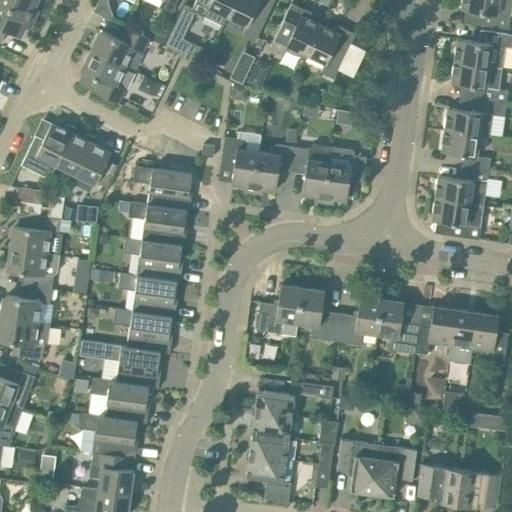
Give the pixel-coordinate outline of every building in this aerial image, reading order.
[(0,0),(0,2),(35,19),(39,10),(34,8),(37,0),(0,0)] [(162,0),(159,6),(172,13),(178,0),(162,0)] [(228,16),(235,0),(196,0),(191,10),(224,25),(228,16)] [(235,0),(228,16),(247,25),(242,34),(255,40),(274,0),(235,0)] [(511,0),(463,0),(462,9),(483,12),(481,24),(508,28),(510,16),(511,0)] [(31,27),(35,19),(0,2),(0,42),(1,43),(7,30),(20,37),(26,25),(31,27)] [(306,54),(321,24),(309,18),(310,15),(309,11),(291,2),(270,47),(283,54),(287,45),(306,54)] [(321,24),(306,54),(325,63),(321,72),(334,78),(356,33),(338,25),(334,27),(333,30),(321,24)] [(91,50),(125,66),(134,48),(142,52),(149,38),(127,27),(121,39),(103,31),(101,35),(98,34),(91,50)] [(511,33),(481,29),(479,41),(458,38),(455,61),(502,67),(505,46),(511,46),(511,33)] [(117,85),(125,66),(91,50),(83,66),(86,67),(83,72),(101,80),(95,92),(118,103),(125,89),(117,85)] [(502,67),(455,61),(451,83),(473,86),(471,98),(506,103),(508,90),(499,88),(502,67)] [(234,69),(230,77),(242,83),(246,75),(234,69)] [(144,75),(138,89),(152,96),(153,94),(160,97),(165,86),(144,75)] [(504,115),(506,103),(471,98),(469,110),(448,107),(445,129),(480,134),(491,136),(494,114),(504,115)] [(49,178),(56,164),(72,132),(74,127),(67,123),(65,129),(52,122),(44,138),(35,134),(21,164),(49,178)] [(480,134),(445,129),(442,151),(463,154),(462,166),(489,170),(490,158),(477,156),(480,134)] [(253,192),(259,151),(261,134),(239,130),(238,138),(225,136),(221,161),(234,163),(232,183),(244,185),(244,191),(253,192)] [(76,174),(91,141),(94,136),(87,133),(84,138),(72,132),(56,164),(76,174)] [(104,147),(91,141),(76,174),(95,184),(96,182),(107,187),(118,165),(107,160),(114,146),(106,142),(104,147)] [(213,156),(215,145),(203,143),(201,155),(213,156)] [(271,153),(259,151),(253,192),(262,193),(263,188),(276,190),(279,169),(292,171),(296,146),(276,143),(272,147),(271,153)] [(314,201),(324,202),(330,157),(332,146),(313,143),(308,148),(296,146),(292,171),(305,173),(302,194),(315,195),(314,201)] [(330,161),(324,202),(333,203),(334,198),(347,200),(350,179),(363,181),(367,156),(354,154),(354,152),(352,148),(332,146),(330,157),(330,161)] [(147,204),(187,209),(190,210),(192,196),(189,195),(192,173),(135,165),(133,180),(150,183),(147,204)] [(484,204),(489,170),(462,166),(460,178),(438,175),(435,198),(484,204)] [(43,190),(38,190),(19,187),(17,200),(19,200),(37,203),(42,203),(43,190)] [(50,198),(50,201),(63,203),(64,197),(51,195),(50,198)] [(479,238),(484,204),(435,198),(432,220),(454,223),(452,235),(479,238)] [(19,200),(17,212),(35,214),(40,215),(41,206),(42,203),(37,203),(19,200)] [(142,239),(182,245),(185,245),(187,231),(183,231),(187,209),(147,204),(130,202),(129,212),(128,216),(145,218),(142,239)] [(9,247),(48,252),(50,232),(59,233),(61,218),(40,215),(35,214),(33,227),(14,224),(13,229),(12,229),(9,247)] [(74,221),(63,219),(61,230),(72,232),(74,221)] [(182,245),(142,239),(125,237),(123,252),(140,254),(137,275),(177,280),(180,281),(182,267),(179,267),(182,245)] [(60,254),(48,252),(9,247),(7,265),(10,265),(9,270),(29,273),(27,285),(52,289),(54,274),(57,271),(60,254)] [(132,311),(172,316),(175,317),(177,303),(174,302),(177,280),(137,275),(120,273),(118,287),(135,290),(132,311)] [(297,322),(302,287),(281,284),(278,304),(260,301),(256,329),(281,333),(283,320),(297,322)] [(50,303),(52,289),(27,285),(25,298),(6,295),(5,300),(2,299),(0,317),(38,322),(41,302),(50,303)] [(335,341),(339,312),(322,310),(325,290),(302,287),(297,322),(312,324),(310,337),(335,341)] [(377,333),(382,298),(360,295),(357,315),(339,312),(335,341),(361,344),(362,331),(377,333)] [(382,298),(377,333),(391,335),(389,348),(414,352),(419,323),(401,321),(404,301),(382,298)] [(448,356),(455,308),(433,305),(432,314),(420,312),(419,323),(414,352),(448,356)] [(172,316),(132,311),(115,308),(113,323),(130,325),(127,346),(160,351),(170,352),(172,338),(169,338),(172,316)] [(469,362),(476,311),(455,308),(448,356),(448,359),(469,362)] [(499,315),(476,311),(469,362),(470,362),(472,347),(493,350),(491,362),(504,364),(508,332),(496,331),(499,315)] [(50,324),(38,322),(0,317),(0,335),(0,336),(0,340),(19,343),(17,356),(42,359),(44,345),(48,342),(50,324)] [(116,381),(149,386),(158,387),(160,373),(157,373),(160,351),(127,346),(104,343),(102,358),(119,360),(116,381)] [(0,400),(22,409),(35,375),(23,371),(18,382),(0,375),(0,400)] [(264,376),(262,388),(278,390),(283,391),(285,379),(264,376)] [(104,415),(137,420),(147,422),(149,408),(146,407),(149,386),(116,381),(92,378),(90,392),(107,395),(104,415)] [(333,386),(302,381),(300,393),(332,398),(333,386)] [(258,388),(255,410),(291,415),(294,393),(283,391),(278,390),(262,388),(258,388)] [(445,390),(443,408),(463,410),(466,393),(445,390)] [(409,392),(407,403),(419,404),(421,393),(409,392)] [(22,409),(0,400),(0,443),(3,444),(9,445),(22,409)] [(288,437),(291,415),(255,410),(252,432),(288,437)] [(93,452),(123,456),(135,457),(137,443),(134,442),(137,420),(104,415),(81,412),(79,427),(96,429),(93,452)] [(471,425),(471,426),(483,427),(484,413),(473,412),(471,425)] [(318,441),(322,442),(334,443),(337,421),(322,419),(318,441)] [(285,459),(288,437),(252,432),(249,454),(285,459)] [(372,492),(377,457),(379,443),(341,438),(337,469),(353,471),(350,489),(372,492)] [(315,486),(327,487),(334,443),(322,442),(315,486)] [(379,443),(377,457),(372,492),(394,495),(397,477),(412,479),(417,448),(379,443)] [(123,456),(93,452),(89,476),(100,478),(99,489),(130,493),(133,470),(121,468),(123,456)] [(285,459),(249,454),(246,476),(267,479),(264,498),(288,501),(291,482),(282,480),(285,459)] [(456,504),(461,468),(421,463),(417,495),(430,497),(430,494),(436,495),(435,501),(456,504)] [(501,474),(461,468),(456,504),(477,507),(478,500),(483,501),(483,504),(496,506),(501,474)] [(40,477),(40,478),(52,479),(53,473),(40,471),(40,477)] [(127,511),(130,493),(99,489),(82,486),(80,502),(75,505),(65,504),(63,511),(127,511)]
